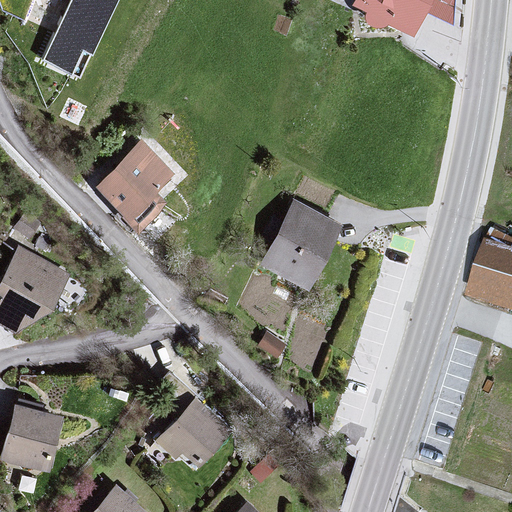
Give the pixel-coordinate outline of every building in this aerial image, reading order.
[(64,0),(43,52),(81,68),(108,0),(64,0)] [(357,0),(415,37),(430,0),(357,0)] [(146,217),(182,174),(143,141),(104,181),(146,217)] [(294,203),(265,260),(315,283),(344,225),(294,203)] [(511,239),(492,232),(478,301),(511,312),(511,239)] [(16,242),(0,274),(0,317),(25,331),(65,306),(79,270),(16,242)] [(197,399),(159,440),(200,473),(233,432),(197,399)] [(63,417),(16,407),(2,460),(48,468),(63,417)] [(151,511),(117,484),(91,511),(151,511)]
